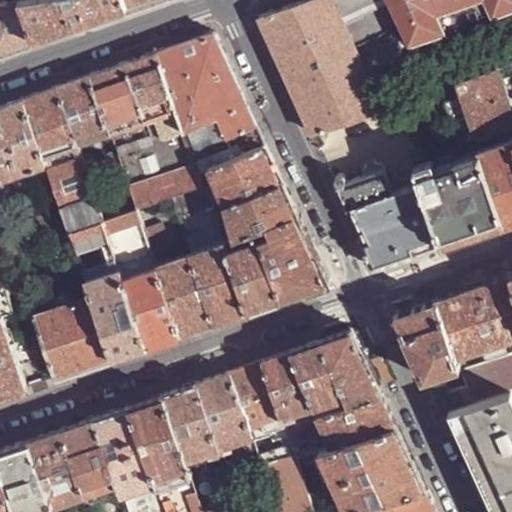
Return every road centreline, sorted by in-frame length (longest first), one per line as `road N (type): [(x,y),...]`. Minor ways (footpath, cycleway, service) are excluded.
road 1 (unclassified): [(0,422),(363,296)]
road 2 (residential): [(228,0),(363,296)]
road 3 (residential): [(363,296),(462,511)]
road 4 (residential): [(222,0),(0,75)]
road 5 (unclassified): [(363,296),(511,247)]
